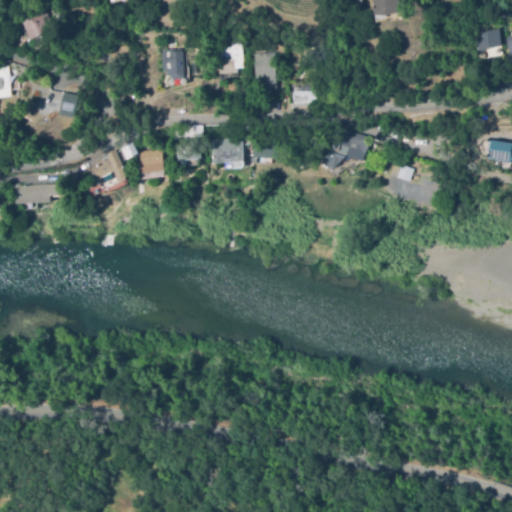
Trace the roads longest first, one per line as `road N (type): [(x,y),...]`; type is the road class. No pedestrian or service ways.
road 1 (tertiary): [(0,163),(71,157),(171,118),(222,121),(511,92)]
road 2 (residential): [(0,413),(117,414),(511,489)]
road 3 (residential): [(503,178),(387,139),(338,110)]
road 4 (residential): [(0,48),(99,97),(99,114),(71,157)]
